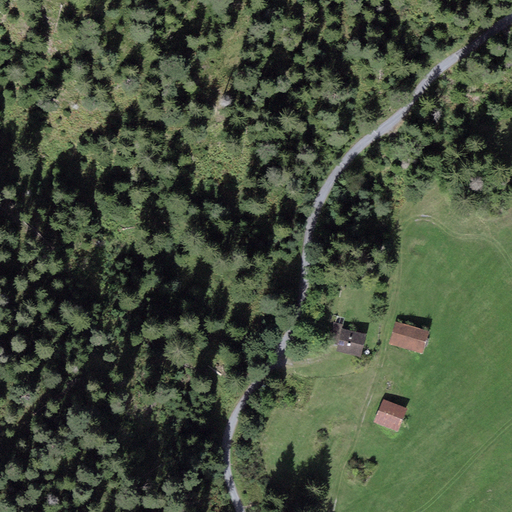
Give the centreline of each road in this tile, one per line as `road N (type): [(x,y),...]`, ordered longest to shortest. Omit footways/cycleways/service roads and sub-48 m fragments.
road 1 (track): [(241,511),(228,486),(225,445),(294,329),(323,189),(428,80),(511,18)]
road 2 (track): [(333,511),(377,372),(401,225),(431,218),(483,240)]
